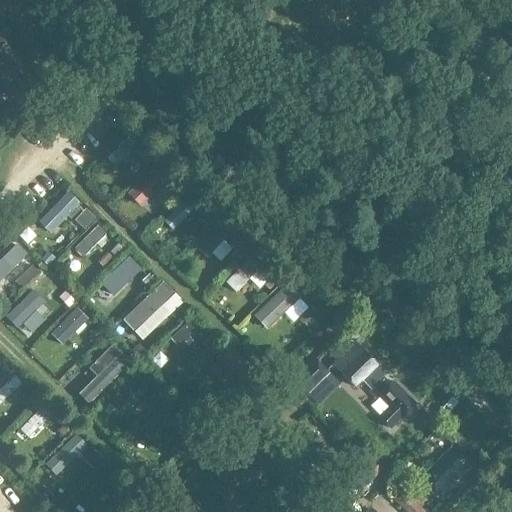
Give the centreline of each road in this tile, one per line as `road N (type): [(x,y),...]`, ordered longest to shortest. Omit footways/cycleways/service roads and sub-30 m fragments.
road 1 (track): [(511,433),(82,0)]
road 2 (track): [(136,54),(0,202)]
